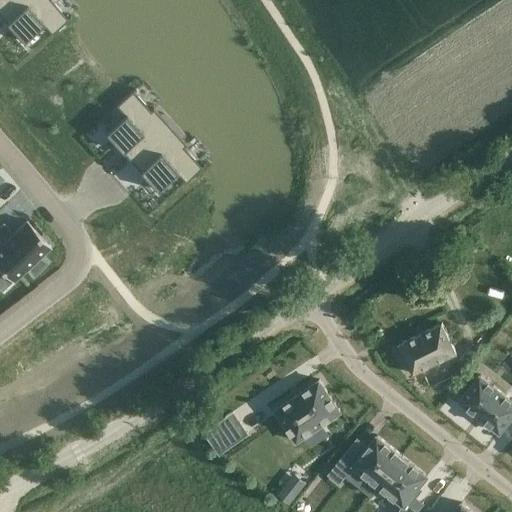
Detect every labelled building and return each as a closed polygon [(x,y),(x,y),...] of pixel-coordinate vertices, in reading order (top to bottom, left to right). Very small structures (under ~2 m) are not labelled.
[(0,0),(0,8),(9,0),(0,0)] [(9,0),(0,8),(0,15),(22,40),(42,23),(51,33),(67,18),(50,0),(9,0)] [(124,114),(104,131),(130,160),(169,126),(152,107),(150,110),(131,89),(115,104),(124,114)] [(169,126),(130,160),(156,189),(176,172),(184,182),(201,167),(183,147),(186,144),(169,126)] [(0,226),(0,266),(12,280),(26,267),(32,273),(46,261),(39,254),(50,245),(26,219),(12,233),(10,231),(7,234),(0,226)] [(441,322),(397,343),(412,373),(455,352),(441,322)] [(511,399),(479,374),(459,399),(499,432),(511,415),(511,399)] [(319,379),(275,409),(296,440),(340,410),(319,379)] [(213,425),(203,431),(217,453),(227,446),(213,425)] [(353,464),(352,464),(353,464),(378,484),(402,454),(376,434),(353,464)] [(402,454),(378,484),(403,504),(427,475),(402,454)] [(342,455),(328,473),(339,481),(353,464),(352,464),(353,464),(342,455)] [(473,511),(461,501),(452,511),(473,511)]
